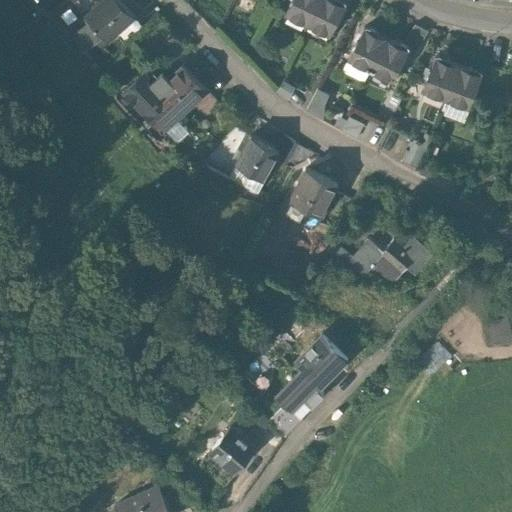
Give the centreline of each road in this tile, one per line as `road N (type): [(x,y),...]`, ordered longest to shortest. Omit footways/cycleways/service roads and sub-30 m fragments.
road 1 (residential): [(158,0),(264,116),(511,250)]
road 2 (residential): [(393,0),(440,24),(511,34)]
